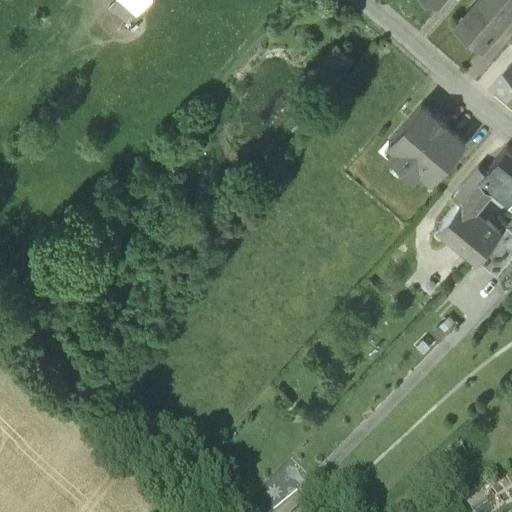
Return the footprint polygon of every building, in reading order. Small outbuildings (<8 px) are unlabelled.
[(150,0),(120,0),(138,15),(150,0)] [(511,12),(511,0),(479,0),(456,28),(481,50),(511,12)] [(352,62),(337,49),(325,64),(332,69),(340,76),(352,62)] [(420,106),(388,143),(397,151),(390,159),(412,178),(419,171),(427,177),(439,164),(444,169),(465,145),(444,127),(447,123),(437,114),(434,118),(420,106)] [(0,138),(0,139),(13,152),(26,138),(13,125),(0,138)] [(175,157),(190,170),(207,150),(192,137),(175,157)] [(479,168),(453,198),(459,203),(473,216),(475,213),(497,186),(507,195),(511,189),(511,151),(507,147),(484,173),(479,168)] [(475,213),(473,216),(459,203),(438,229),(477,261),(500,233),(503,231),(498,227),(496,230),(475,213)] [(503,231),(500,233),(477,261),(497,276),(511,258),(511,232),(507,227),(503,231)] [(372,269),(362,280),(372,290),(382,279),(372,269)]
